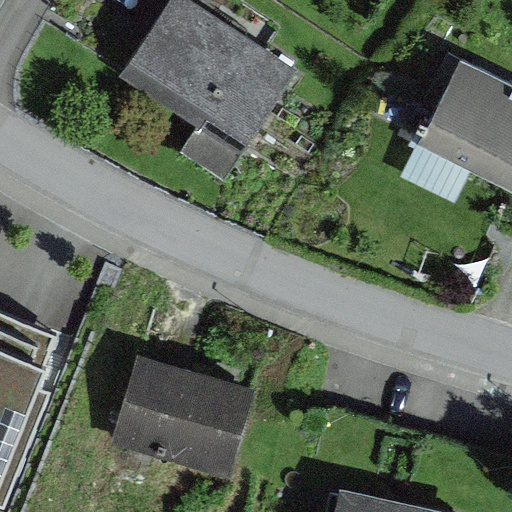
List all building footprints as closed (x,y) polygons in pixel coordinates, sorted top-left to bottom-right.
[(298,65),(205,0),(160,0),(156,7),(119,59),(241,145),(298,65)] [(511,75),(453,45),(409,131),(511,183),(511,75)] [(0,331),(0,454),(39,346),(0,331)] [(256,382),(137,347),(109,441),(229,476),(256,382)] [(466,511),(468,508),(330,483),(324,511),(466,511)]
